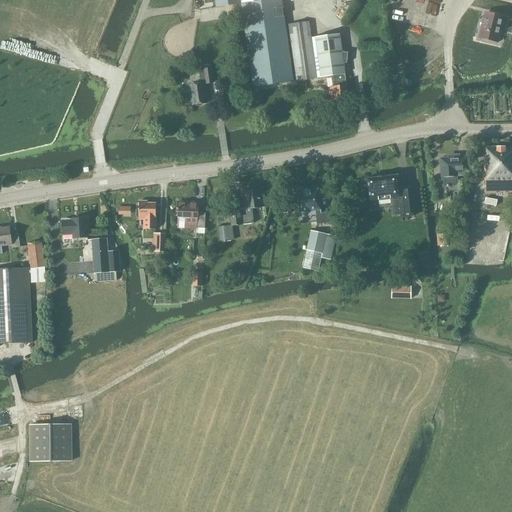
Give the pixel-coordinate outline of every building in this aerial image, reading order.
[(240,0),(241,3),(242,3),(242,4),(245,31),(245,32),(252,88),(344,75),(343,68),(346,68),(348,58),(342,57),(339,35),(311,39),(309,22),(288,25),(295,75),(291,76),(284,26),(280,0),(240,0)] [(486,12),(480,38),(496,42),(503,17),(486,12)] [(187,92),(186,94),(187,101),(189,103),(192,102),(192,105),(206,104),(204,83),(205,83),(213,82),(212,70),(204,70),(204,71),(199,72),(200,79),(197,81),(197,84),(190,85),(191,91),(187,92)] [(334,103),(348,101),(346,80),(344,80),(344,76),(331,78),(332,87),(329,88),(331,97),(333,97),(334,103)] [(484,182),(511,181),(511,147),(484,148),(484,182)] [(459,157),(441,158),(442,175),(444,178),(445,186),(456,185),(457,184),(456,177),(469,176),(469,162),(468,157),(459,157)] [(351,159),(338,161),(339,167),(352,165),(351,159)] [(369,201),(391,199),(399,198),(401,215),(401,218),(415,216),(412,190),(411,185),(399,186),(398,177),(398,176),(397,176),(386,177),(386,176),(384,177),(380,178),(380,177),(378,177),(378,178),(367,179),(366,179),(366,181),(369,201)] [(317,225),(332,223),(331,213),(321,214),(318,189),(295,192),(297,213),(315,211),(317,225)] [(223,226),(216,227),(218,242),(225,242),(234,241),(233,226),(253,223),(251,209),(259,208),(259,199),(257,199),(256,192),(243,193),(245,209),(236,209),(236,210),(229,211),(231,226),(223,226)] [(146,229),(155,229),(156,204),(147,204),(148,201),(139,201),(139,211),(136,211),(136,217),(146,217),(146,229)] [(177,221),(177,229),(196,230),(196,228),(205,228),(205,214),(198,214),(198,203),(178,201),(177,209),(178,209),(177,221)] [(117,204),(117,215),(130,215),(130,205),(117,204)] [(466,225),(467,210),(459,209),(459,217),(456,217),(456,224),(466,225)] [(65,220),(64,221),(62,221),(63,235),(73,234),(74,238),(87,237),(86,219),(72,220),(73,220),(71,221),(69,220),(65,220)] [(12,248),(20,247),(19,234),(11,234),(10,227),(0,228),(0,246),(12,245),(12,248)] [(311,231),(306,250),(322,254),(327,234),(311,231)] [(400,249),(418,250),(418,234),(401,233),(400,249)] [(154,234),(154,235),(154,249),(154,252),(166,252),(166,234),(154,234)] [(505,254),(506,236),(493,236),(493,237),(481,237),(481,241),(476,241),(476,237),(466,237),(466,260),(481,260),(482,254),(505,254)] [(94,274),(120,272),(119,252),(108,252),(107,239),(92,240),(94,274)] [(32,283),(45,283),(45,268),(41,242),(28,244),(31,269),(31,271),(28,271),(28,268),(0,268),(0,343),(32,343),(28,275),(31,274),(32,283)] [(306,250),(303,269),(318,272),(321,259),(322,254),(306,250)] [(202,286),(203,273),(198,273),(193,273),(193,285),(194,285),(193,291),(202,291),(202,286)] [(392,299),(411,299),(412,287),(392,287),(392,299)] [(72,425),(30,425),(30,462),(72,461),(72,425)]
